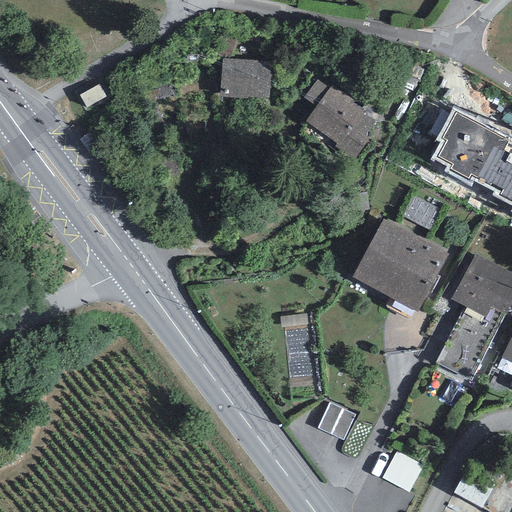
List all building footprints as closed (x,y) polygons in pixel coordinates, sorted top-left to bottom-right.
[(271,62),(223,59),(220,97),(268,101),(271,62)] [(316,80),(304,98),(317,107),(329,90),(316,80)] [(317,107),(306,122),(337,144),(336,146),(354,159),(369,139),(366,135),(375,122),(363,114),(365,112),(354,104),(356,101),(332,84),(329,90),(317,107)] [(98,86),(79,97),(87,110),(106,99),(98,86)] [(509,142),(453,109),(435,141),(440,143),(431,158),(445,167),(444,172),(470,187),(474,182),(493,193),(491,196),(511,206),(511,208),(510,212),(511,213),(511,147),(507,144),(509,142)] [(89,134),(80,141),(89,154),(98,147),(89,134)] [(412,197),(403,216),(430,229),(440,210),(412,197)] [(448,255),(384,218),(353,277),(416,312),(448,255)] [(511,274),(475,254),(451,299),(465,307),(433,368),(468,386),(511,302),(511,274)] [(511,335),(501,358),(511,363),(511,381),(510,386),(511,387),(511,335)] [(354,414),(329,403),(318,428),(342,439),(354,414)] [(387,476),(415,491),(430,464),(402,449),(387,476)] [(467,478),(460,489),(485,502),(491,491),(467,478)]
